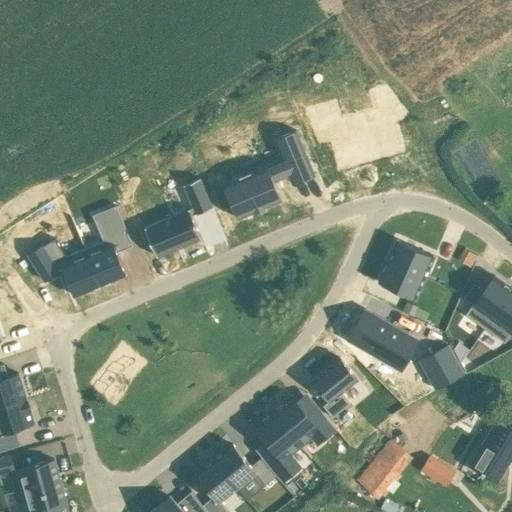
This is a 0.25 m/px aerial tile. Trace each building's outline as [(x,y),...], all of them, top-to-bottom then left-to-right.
[(505,41),(485,53),(473,60),(482,75),(494,68),(491,63),(511,52),(505,41)] [(387,90),(376,93),(381,111),(362,116),(372,155),(401,147),(393,118),(406,114),(387,90)] [(344,163),(372,155),(362,116),(338,123),(333,104),(313,110),(324,137),(335,134),(344,163)] [(267,165),(224,183),(238,217),(282,199),(275,180),(290,174),(287,168),(309,159),(298,133),(276,142),(283,158),(267,165)] [(157,175),(193,160),(183,137),(148,152),(157,175)] [(183,210),(145,226),(157,256),(202,237),(192,215),(196,213),(212,207),(200,177),(174,188),(183,209),(183,210)] [(105,243),(87,250),(102,287),(128,277),(118,254),(134,247),(117,208),(94,217),(105,243)] [(435,254),(398,237),(388,259),(426,275),(435,254)] [(56,240),(29,257),(47,284),(62,274),(60,272),(64,270),(76,298),(102,287),(87,250),(68,258),(56,240)] [(465,248),(461,255),(473,261),(477,254),(465,248)] [(426,275),(388,259),(379,280),(416,297),(426,275)] [(474,283),(464,297),(465,297),(473,303),(472,305),(466,312),(466,313),(485,327),(511,290),(511,286),(494,274),(484,288),(481,287),(474,282),(474,283)] [(511,290),(485,327),(505,341),(505,340),(511,331),(511,290)] [(419,305),(407,300),(403,309),(415,315),(419,305)] [(367,309),(351,337),(402,365),(418,337),(367,309)] [(459,341),(454,348),(461,361),(465,355),(470,349),(459,341)] [(445,371),(433,377),(439,388),(467,373),(452,345),(436,353),(445,371)] [(341,356),(313,378),(331,400),(358,377),(341,356)] [(6,365),(0,366),(0,408),(29,399),(21,374),(10,377),(6,365)] [(293,394),(274,410),(302,444),(311,436),(317,443),(337,427),(307,390),(296,398),(293,394)] [(29,399),(0,408),(0,441),(4,454),(22,448),(17,432),(38,425),(29,399)] [(274,410),(256,425),(268,441),(257,450),(262,456),(277,474),(282,480),(302,464),(292,452),(302,444),(274,410)] [(471,464),(497,480),(511,455),(511,430),(497,421),(471,464)] [(357,479),(378,497),(412,456),(391,439),(357,479)] [(234,443),(215,458),(238,486),(255,471),(265,484),(277,474),(262,456),(251,464),(234,443)] [(423,468),(447,483),(455,471),(430,456),(423,468)] [(215,458),(197,473),(214,494),(203,503),(210,511),(230,511),(221,500),(238,486),(215,458)] [(18,469),(29,510),(33,509),(65,500),(54,459),(18,469)] [(170,495),(149,511),(210,511),(203,503),(192,490),(176,502),(170,495)] [(386,498),(381,508),(387,511),(396,511),(400,505),(386,498)] [(68,511),(65,500),(33,509),(33,511),(68,511)]
